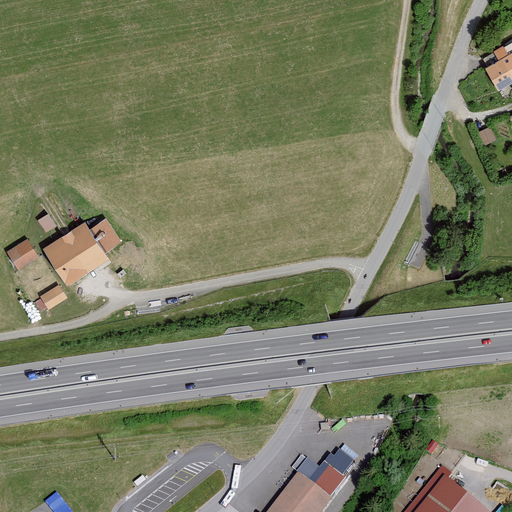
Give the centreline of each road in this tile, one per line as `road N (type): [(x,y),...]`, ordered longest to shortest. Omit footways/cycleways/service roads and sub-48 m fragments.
road 1 (motorway): [(511,319),(0,384)]
road 2 (motorway): [(0,408),(511,343)]
road 3 (unclassified): [(0,338),(63,327),(132,298),(326,263),(368,272)]
road 4 (unclassified): [(482,0),(411,186),(368,272)]
road 5 (unclassified): [(368,272),(287,427),(204,511)]
road 6 (track): [(424,151),(397,129),(406,0)]
